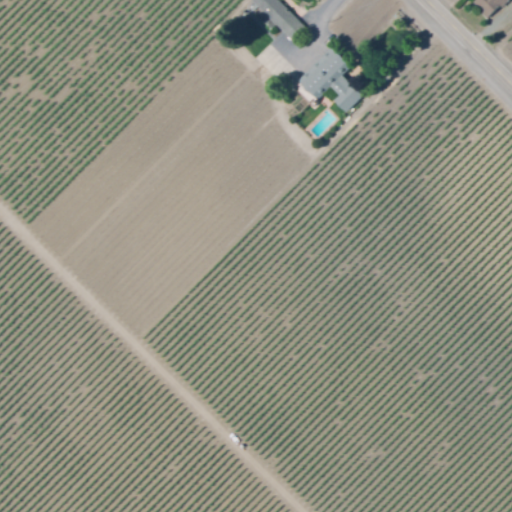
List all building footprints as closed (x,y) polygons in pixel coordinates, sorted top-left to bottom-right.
[(290,43),(250,2),(252,0),(276,0),(304,29),(290,43)] [(485,21),(470,4),(474,0),(510,0),(501,9),(500,7),(485,21)] [(284,43),(289,46),(292,41),(277,32),(268,47),(278,53),(284,43)] [(344,114),(325,94),(317,101),(297,81),(331,47),(351,68),(342,76),(362,96),(344,114)] [(314,100),(296,84),(291,89),(309,105),(314,100)]
